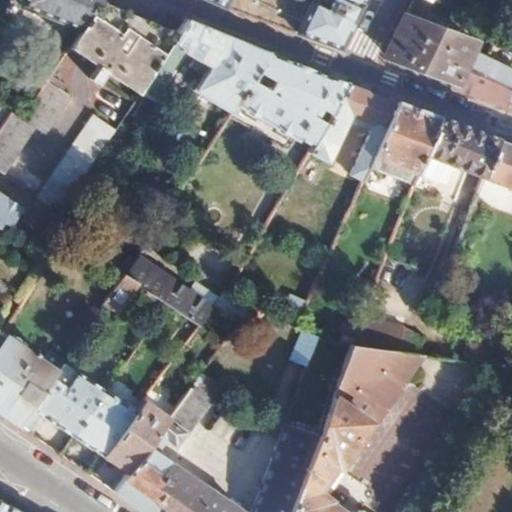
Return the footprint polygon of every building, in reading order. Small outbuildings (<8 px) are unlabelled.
[(96,0),(18,0),(17,4),(78,27),(96,1),(96,0)] [(204,0),(212,3),(336,49),(358,0),(318,0),(317,4),(308,0),(204,0)] [(96,1),(78,27),(66,45),(137,89),(140,83),(174,32),(96,1)] [(182,19),(174,32),(140,83),(155,93),(178,59),(199,72),(190,86),(228,110),(233,102),(265,51),(182,19)] [(404,19),(386,58),(390,69),(471,98),(485,61),(470,53),(472,45),(404,19)] [(345,83),(265,51),(233,102),(293,137),(294,136),(308,144),(345,83)] [(511,74),(485,61),(471,98),(501,109),(505,100),(511,102),(511,74)] [(17,117),(7,112),(0,122),(0,173),(1,175),(32,127),(42,134),(68,95),(43,79),(17,117)] [(392,100),(345,83),(308,144),(304,151),(323,161),(343,120),(363,129),(343,174),(356,182),(362,169),(392,100)] [(436,116),(392,100),(362,169),(410,184),(416,167),(435,117),(436,116)] [(112,127),(88,113),(32,196),(36,199),(56,212),(112,127)] [(494,139),(435,117),(416,167),(475,189),(480,177),(494,139)] [(511,145),(494,139),(480,177),(511,188),(511,145)] [(0,197),(0,222),(20,232),(24,226),(12,218),(17,209),(0,197)] [(56,212),(36,199),(23,217),(31,223),(23,234),(37,241),(56,212)] [(123,276),(135,284),(163,302),(195,323),(209,304),(136,256),(123,276)] [(120,274),(110,289),(100,302),(116,312),(135,284),(123,276),(120,274)] [(302,304),(286,296),(274,319),(291,328),(302,304)] [(260,311),(248,304),(238,317),(249,326),(260,311)] [(347,320),(341,321),(338,329),(341,335),(352,339),(357,323),(347,320)] [(53,370),(0,334),(0,415),(15,426),(53,370)] [(316,434),(286,508),(285,511),(362,511),(357,508),(349,509),(347,511),(341,511),(325,500),(326,497),(314,488),(331,463),(336,466),(414,354),(357,346),(349,345),(316,434)] [(59,362),(53,370),(15,426),(27,434),(39,417),(72,371),(59,362)] [(103,391),(72,371),(39,417),(54,428),(55,426),(70,437),(103,391)] [(124,473),(110,492),(139,511),(285,511),(286,508),(316,434),(282,424),(248,511),(241,511),(154,451),(163,439),(173,447),(218,386),(198,372),(166,416),(124,473)] [(132,411),(103,391),(70,437),(87,449),(89,448),(100,456),(132,411)] [(141,399),(132,411),(100,456),(124,473),(166,416),(141,399)] [(14,511),(0,503),(0,511),(14,511)]
